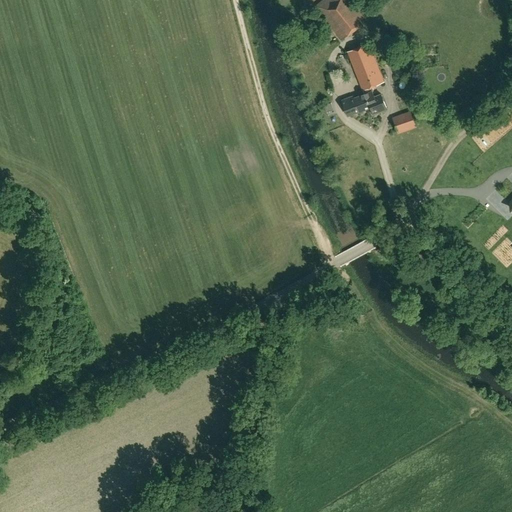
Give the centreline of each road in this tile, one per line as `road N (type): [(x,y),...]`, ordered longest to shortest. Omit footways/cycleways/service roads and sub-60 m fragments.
road 1 (unclassified): [(0,430),(368,245),(404,217),(458,141),(511,103)]
road 2 (track): [(237,0),(263,106),(335,263)]
road 3 (track): [(0,379),(41,323),(51,282),(49,239),(36,213),(0,195)]
road 4 (track): [(511,328),(404,217)]
